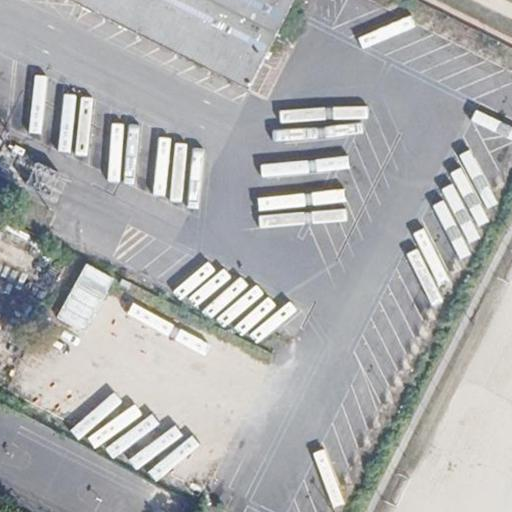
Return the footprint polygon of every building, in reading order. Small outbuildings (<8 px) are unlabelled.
[(51,0),(242,95),(289,0),(51,0)] [(365,44),(383,38),(387,50),(433,34),(429,21),(418,25),(414,14),(361,32),(365,44)] [(488,62),(483,46),(468,51),(467,45),(426,57),(432,79),(488,62)] [(468,97),(511,82),(511,70),(464,86),(468,97)] [(226,327),(230,323),(240,335),(271,308),(252,286),(217,317),(226,327)] [(18,396),(67,367),(63,360),(14,389),(18,396)] [(157,394),(102,420),(122,463),(177,437),(157,394)] [(198,498),(207,470),(193,466),(185,494),(198,498)]
